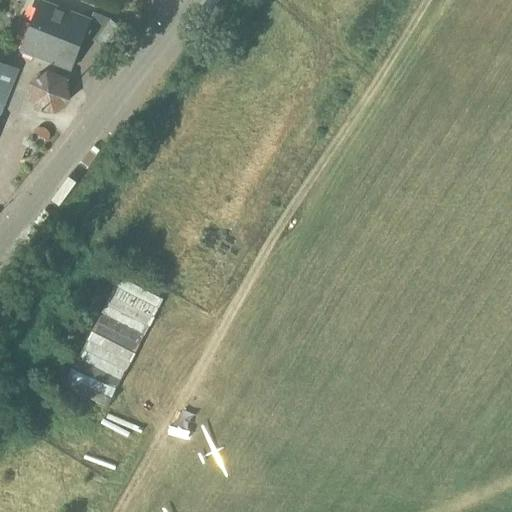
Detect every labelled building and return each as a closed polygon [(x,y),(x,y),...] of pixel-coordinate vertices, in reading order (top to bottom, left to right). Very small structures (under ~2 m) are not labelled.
[(85,34),(96,42),(112,20),(94,12),(90,20),(41,1),(21,51),(71,71),(85,34)] [(113,54),(129,32),(112,20),(96,42),(113,54)] [(0,116),(19,71),(0,63),(0,116)] [(72,99),(70,83),(69,78),(67,77),(49,70),(32,83),(35,105),(56,112),(72,99)] [(44,128),(43,128),(40,128),(38,128),(36,130),(35,131),(34,133),(33,135),(33,137),(33,139),(34,140),(35,142),(36,143),(38,144),(39,145),(42,146),(44,145),(46,145),(48,144),(49,142),(50,140),(51,138),(51,136),(50,134),(50,133),(49,131),(48,130),(46,129),(44,128)]
